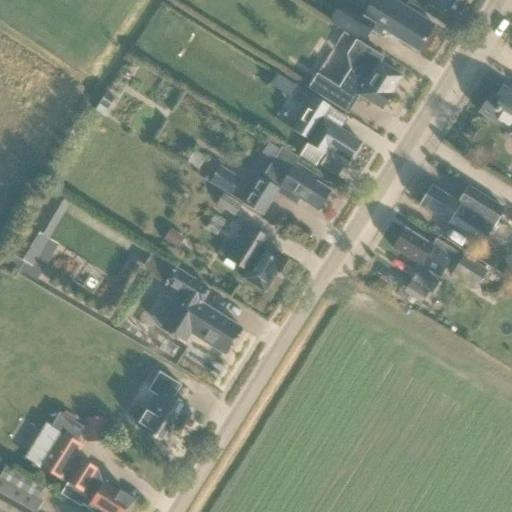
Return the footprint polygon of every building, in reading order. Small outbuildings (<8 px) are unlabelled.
[(434,25),(393,0),(372,0),(363,16),(341,3),(329,21),(362,42),(371,28),(383,36),(385,33),(397,41),(398,39),(418,51),(434,25)] [(430,0),(445,9),(450,0),(430,0)] [(359,96),(381,109),(402,76),(380,63),(384,57),(356,40),(346,55),(350,69),(339,87),(317,74),(308,89),(348,114),(359,96)] [(511,92),(502,86),(496,96),(491,93),(479,112),(511,132),(511,92)] [(107,110),(114,98),(106,93),(98,104),(107,110)] [(313,96),(292,130),(307,139),(309,141),(308,143),(300,156),(316,166),(324,153),(326,155),(328,152),(347,164),(361,142),(341,130),(321,117),(328,106),(313,96)] [(315,181),(318,176),(296,162),(299,157),(283,146),(261,179),(259,178),(244,202),(263,214),(277,191),(296,203),(299,198),(318,210),(330,191),(315,181)] [(240,180),(219,167),(210,181),(232,194),(240,180)] [(448,223),(453,215),(487,236),(506,205),(474,185),(462,205),(432,186),(420,205),(448,223)] [(217,205),(235,216),(242,205),(223,194),(217,205)] [(266,245),(269,238),(246,224),(233,246),(225,258),(246,271),(242,278),(264,292),(278,271),(280,271),(286,261),(286,257),(266,245)] [(32,266),(48,238),(30,227),(13,255),(32,266)] [(164,240),(178,248),(184,237),(170,229),(164,240)] [(433,246),(405,229),(393,248),(421,266),(427,256),(446,267),(457,250),(438,238),(433,246)] [(225,258),(233,246),(225,241),(217,254),(225,258)] [(476,289),(488,270),(464,255),(452,274),(476,289)] [(176,305),(177,305),(161,330),(184,344),(190,333),(226,356),(243,329),(206,306),(204,308),(199,305),(209,289),(175,268),(165,285),(182,296),(176,305)] [(411,281),(432,294),(439,283),(418,269),(411,281)] [(404,292),(422,303),(428,292),(411,281),(404,292)] [(181,385),(159,371),(147,390),(157,396),(138,427),(164,444),(179,421),(183,424),(193,410),(173,398),(181,385)] [(84,428),(60,413),(51,427),(45,423),(25,456),(40,466),(67,483),(80,462),(75,459),(73,457),(80,445),(77,443),(84,430),(84,428)] [(113,440),(111,416),(90,417),(91,442),(113,440)] [(124,511),(132,499),(103,481),(102,483),(92,476),(96,469),(81,459),(80,462),(67,483),(60,494),(81,507),(82,505),(87,508),(92,511),(101,511),(102,511),(103,511),(124,511)] [(25,491),(0,476),(0,510),(3,511),(36,511),(43,501),(38,499),(25,491)]
